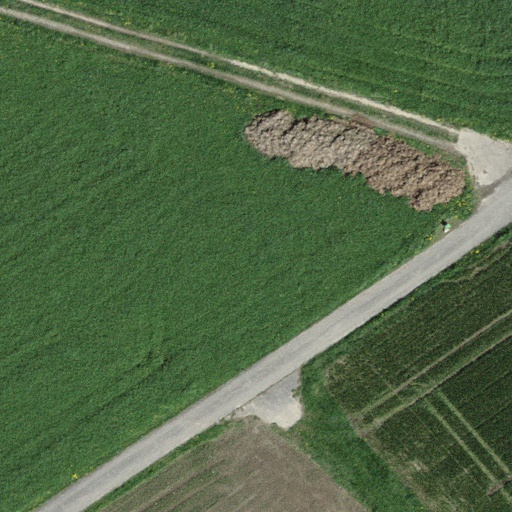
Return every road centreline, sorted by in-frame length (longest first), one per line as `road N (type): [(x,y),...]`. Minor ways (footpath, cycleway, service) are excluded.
road 1 (unclassified): [(62,511),(511,198)]
road 2 (track): [(511,162),(0,4)]
road 3 (track): [(261,374),(390,511)]
